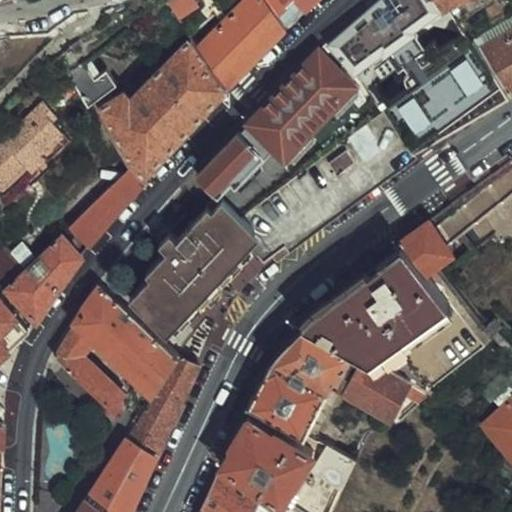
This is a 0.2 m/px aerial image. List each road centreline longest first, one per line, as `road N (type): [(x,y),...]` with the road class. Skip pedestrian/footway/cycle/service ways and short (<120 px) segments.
road 1 (tertiary): [(20,511),(24,393),(45,328),(102,247),(342,0)]
road 2 (primary): [(161,511),(226,368),(270,304),(511,118)]
